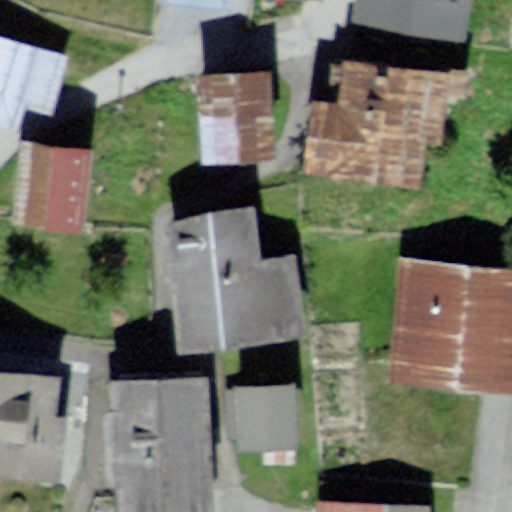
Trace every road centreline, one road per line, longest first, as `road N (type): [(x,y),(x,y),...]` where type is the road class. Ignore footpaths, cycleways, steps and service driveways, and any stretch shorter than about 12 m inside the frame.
road 1 (residential): [(331,0),(306,24),(127,71),(21,123),(0,142)]
road 2 (residential): [(0,319),(99,334),(212,365),(231,511)]
